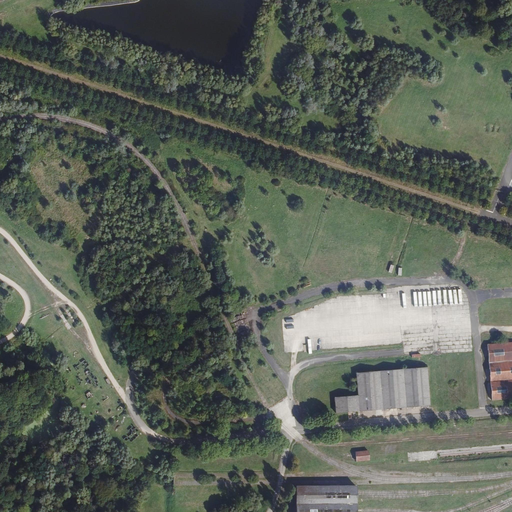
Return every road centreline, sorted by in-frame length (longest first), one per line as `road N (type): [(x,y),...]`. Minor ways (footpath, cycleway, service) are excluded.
road 1 (track): [(0,230),(81,314),(138,420),(174,438),(290,434)]
road 2 (track): [(293,408),(194,422),(165,407),(174,373),(233,341),(256,318)]
road 3 (track): [(132,410),(136,369),(225,322)]
